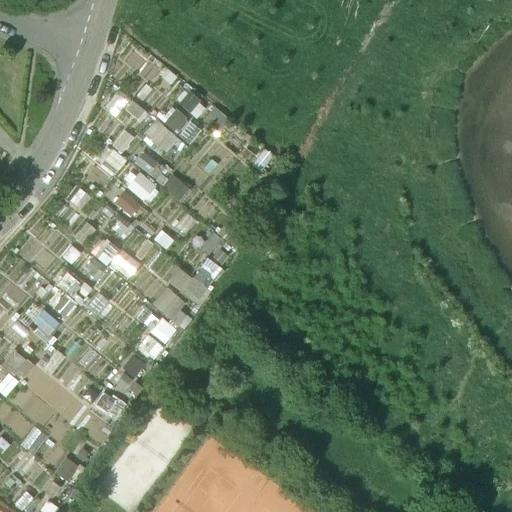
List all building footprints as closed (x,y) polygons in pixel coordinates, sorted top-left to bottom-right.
[(192,97),(182,109),(189,115),(199,102),(192,97)] [(202,122),(218,134),(228,122),(212,109),(202,122)] [(174,111),(163,124),(174,132),(185,120),(174,111)] [(168,132),(155,121),(142,135),(156,147),(168,132)] [(142,153),(133,164),(147,175),(155,165),(142,153)] [(155,188),(139,174),(126,189),(142,202),(155,188)] [(188,190),(171,176),(162,187),(179,201),(188,190)] [(138,205),(122,193),(113,204),(129,217),(138,205)] [(258,205),(246,195),(229,215),(241,225),(258,205)] [(129,225),(117,214),(110,223),(122,233),(129,225)] [(227,222),(216,237),(236,250),(246,235),(227,222)] [(74,239),(81,245),(93,231),(85,225),(74,239)] [(213,235),(201,249),(208,255),(220,241),(213,235)] [(103,238),(90,253),(105,266),(118,251),(103,238)] [(222,266),(227,258),(218,251),(212,260),(222,266)] [(110,265),(127,280),(138,267),(121,252),(110,265)] [(206,260),(200,268),(214,279),(221,270),(206,260)] [(103,269),(92,261),(87,269),(89,271),(87,274),(95,279),(103,269)] [(179,270),(168,284),(180,293),(191,279),(179,270)] [(67,273),(56,286),(69,297),(80,284),(67,273)] [(183,304),(165,289),(153,305),(172,319),(183,304)] [(64,299),(54,310),(63,318),(73,307),(64,299)] [(57,323),(42,311),(32,323),(47,335),(57,323)] [(175,331),(160,319),(149,334),(164,346),(175,331)] [(151,360),(161,348),(147,337),(137,350),(151,360)] [(12,352),(0,366),(0,367),(12,378),(15,374),(22,379),(32,367),(12,352)] [(55,352),(43,369),(50,374),(63,358),(55,352)] [(134,378),(143,365),(131,357),(122,369),(134,378)] [(0,383),(0,394),(4,398),(16,383),(7,375),(0,383)] [(122,375),(115,384),(123,390),(130,381),(122,375)] [(113,401),(101,393),(94,405),(106,412),(113,401)] [(126,494),(170,423),(152,412),(108,483),(126,494)] [(34,429),(21,447),(30,454),(44,436),(34,429)] [(88,456),(81,450),(74,457),(81,463),(88,456)] [(76,467),(65,459),(54,473),(66,482),(76,467)] [(58,489),(52,483),(43,493),(50,499),(58,489)]
